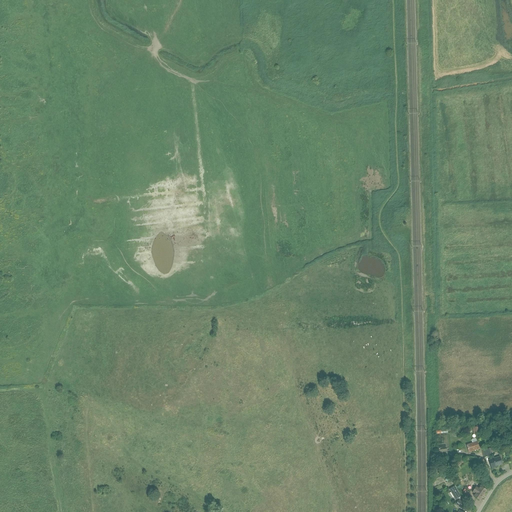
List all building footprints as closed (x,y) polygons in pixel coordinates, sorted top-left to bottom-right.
[(479,449),(478,444),(477,442),(476,439),(475,439),(472,440),(471,441),(472,443),(466,445),(469,453),(479,449)] [(501,460),(500,457),(489,460),(492,469),(497,467),(497,466),(502,464),(501,462),(502,462),(502,461),(502,460),(501,460)] [(452,483),(447,487),(453,497),(459,494),(452,483)] [(480,500),(486,490),(480,486),(479,488),(476,486),(472,492),(475,494),(473,496),(480,500)] [(471,495),(467,491),(463,495),(468,499),(471,495)] [(463,510),(467,505),(465,504),(466,503),(464,502),(463,502),(459,500),(456,505),(463,510)]
